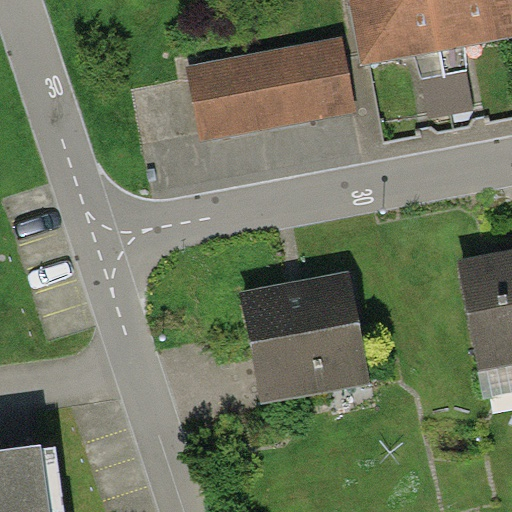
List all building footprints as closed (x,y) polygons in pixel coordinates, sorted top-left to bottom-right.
[(511,0),(358,0),(370,63),(511,35),(511,0)] [(352,106),(341,52),(191,82),(202,135),(352,106)] [(511,260),(463,270),(480,359),(511,352),(511,260)] [(347,281),(245,301),(266,403),(368,382),(347,281)] [(0,511),(50,511),(43,455),(0,460),(0,511)]
